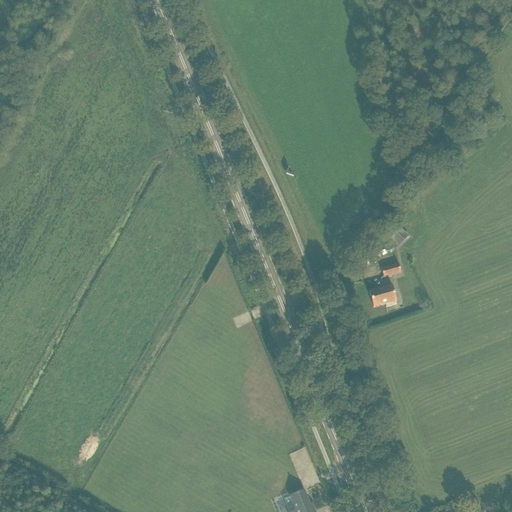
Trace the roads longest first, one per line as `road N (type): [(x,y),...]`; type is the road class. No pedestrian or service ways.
road 1 (primary): [(363,511),(156,0)]
road 2 (track): [(511,11),(328,273),(263,309)]
